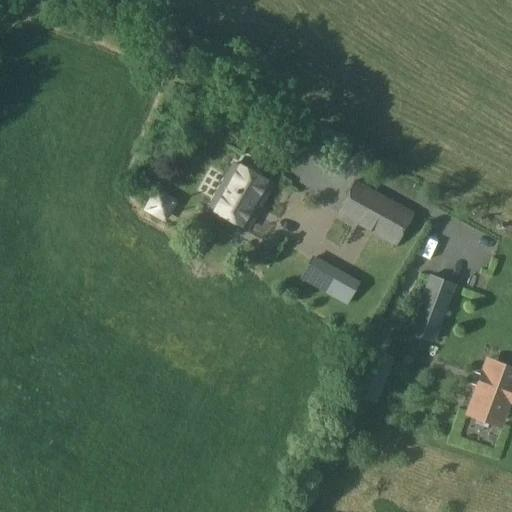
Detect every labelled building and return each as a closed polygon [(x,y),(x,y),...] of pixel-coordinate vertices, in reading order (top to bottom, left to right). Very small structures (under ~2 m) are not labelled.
[(271,185),(234,164),(209,207),(247,228),(271,185)] [(395,246),(413,214),(355,181),(337,213),(395,246)] [(162,188),(146,210),(166,224),(181,201),(162,188)] [(303,272),(329,287),(337,271),(312,256),(303,272)] [(433,341),(454,285),(430,276),(409,332),(433,341)] [(503,399),(510,402),(511,396),(511,384),(509,384),(511,374),(511,369),(493,363),(488,376),(481,373),(475,389),(482,391),(476,408),(497,416),(503,399)]
